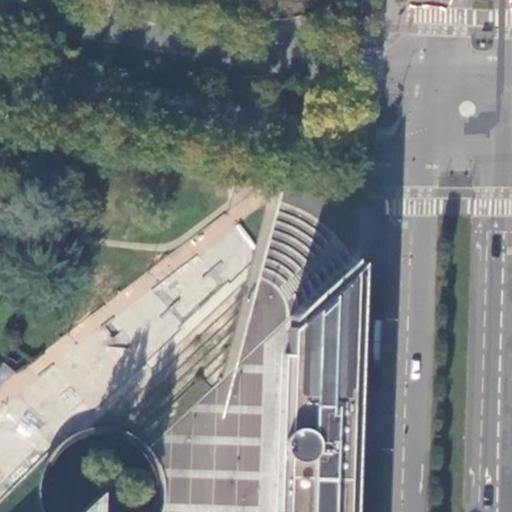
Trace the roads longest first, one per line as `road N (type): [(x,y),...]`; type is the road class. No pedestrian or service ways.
road 1 (tertiary): [(0,84),(329,148),(428,158)]
road 2 (tertiary): [(426,79),(0,6)]
road 3 (primary): [(493,511),(484,452),(501,95)]
road 4 (primary): [(428,158),(409,511)]
